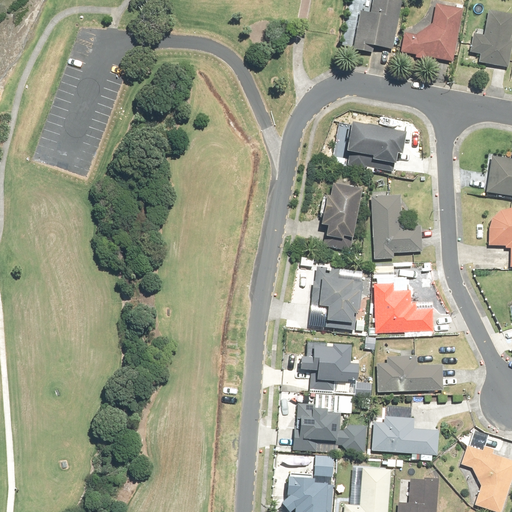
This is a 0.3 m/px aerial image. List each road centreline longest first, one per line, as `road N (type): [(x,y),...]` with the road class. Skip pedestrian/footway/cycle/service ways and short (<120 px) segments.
road 1 (residential): [(245,511),(258,313),(302,104),(350,83),(452,105)]
road 2 (residential): [(452,105),(452,265),(460,297),(511,396)]
